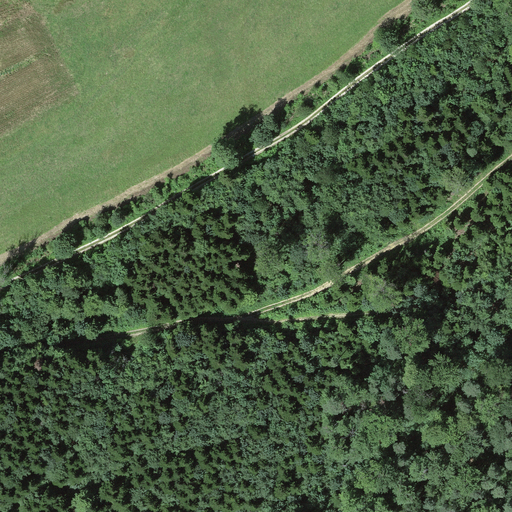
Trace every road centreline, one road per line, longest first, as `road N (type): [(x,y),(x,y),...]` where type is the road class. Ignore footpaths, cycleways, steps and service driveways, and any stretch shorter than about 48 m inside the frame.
road 1 (track): [(0,287),(104,240),(289,133),(476,0)]
road 2 (track): [(511,278),(395,309),(183,321),(0,354)]
road 3 (track): [(240,319),(324,286),(433,222),(511,157)]
road 4 (track): [(283,511),(511,336)]
road 5 (track): [(141,330),(113,394),(9,511)]
